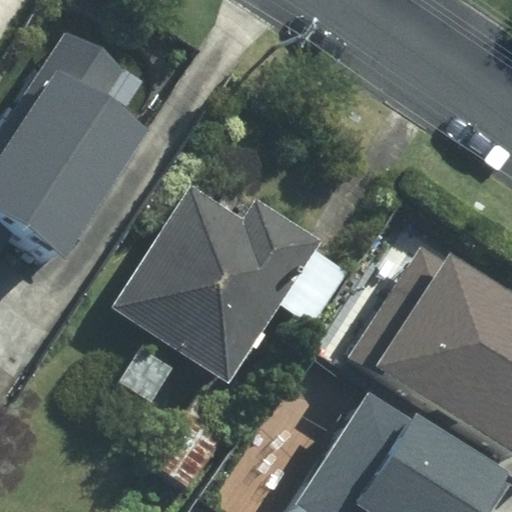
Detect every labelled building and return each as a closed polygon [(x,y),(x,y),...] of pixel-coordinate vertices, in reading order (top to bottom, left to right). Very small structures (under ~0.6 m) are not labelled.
[(0,233),(35,257),(116,134),(32,78),(0,126),(0,233)] [(178,186),(97,303),(205,377),(226,346),(260,297),(297,321),(332,269),(195,176),(185,190),(178,186)] [(338,355),(508,464),(511,457),(511,289),(505,285),(496,298),(411,243),(338,355)] [(155,366),(125,346),(104,377),(135,398),(155,366)] [(221,410),(188,390),(140,465),(173,486),(221,410)] [(272,510),(275,511),(471,511),(492,480),(348,390),(272,510)]
